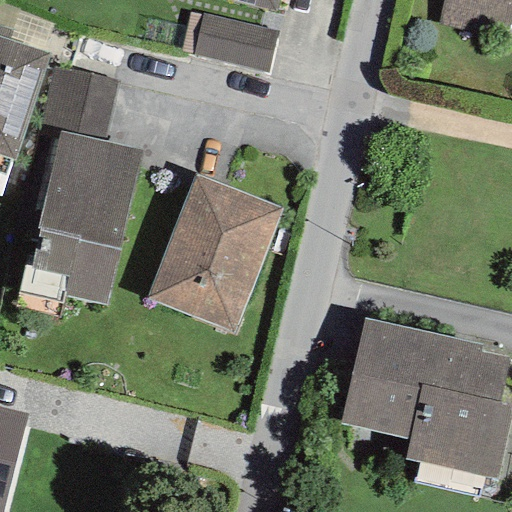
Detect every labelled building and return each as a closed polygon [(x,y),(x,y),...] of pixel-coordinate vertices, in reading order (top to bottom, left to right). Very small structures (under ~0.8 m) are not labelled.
[(276,0),(226,0),(274,11),(276,0)] [(511,0),(444,0),(439,25),(506,40),(508,19),(511,20),(511,0)] [(268,74),(277,32),(189,12),(180,53),(268,74)] [(0,38),(7,41),(11,32),(0,27),(0,38)] [(14,162),(48,55),(7,41),(0,38),(0,193),(11,161),(14,162)] [(53,68),(40,124),(103,138),(116,82),(53,68)] [(118,250),(142,150),(58,130),(34,230),(39,232),(31,268),(24,266),(17,294),(60,304),(62,295),(106,305),(118,250)] [(194,174),(146,299),(231,335),(280,209),(194,174)] [(481,345),(363,318),(339,423),(410,439),(405,458),(495,479),(511,407),(497,403),(507,358),(480,352),(481,345)] [(0,511),(1,511),(26,414),(0,407),(0,511)]
